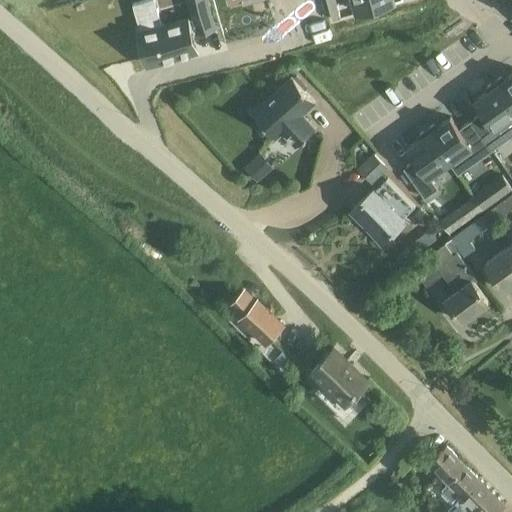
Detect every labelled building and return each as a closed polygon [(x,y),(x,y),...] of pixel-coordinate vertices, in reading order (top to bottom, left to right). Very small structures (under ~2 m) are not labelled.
[(159,0),(146,0),(138,2),(145,30),(141,31),(150,64),(200,51),(195,32),(201,30),(201,32),(219,27),(212,0),(192,0),(197,16),(166,25),(159,0)] [(327,0),(332,20),(340,17),(335,0),(327,0)] [(352,0),(356,12),(401,0),(352,0)] [(511,0),(501,0),(511,9),(511,0)] [(511,72),(505,78),(502,75),(494,81),(511,106),(511,72)] [(282,132),(295,147),(315,129),(302,114),(315,102),(292,77),(252,113),(275,139),(282,132)] [(511,135),(511,106),(494,81),(485,87),(488,90),(475,99),(483,111),(471,120),(492,150),(511,135)] [(492,150),(471,120),(459,129),(450,117),(437,126),(435,123),(426,129),(458,174),(492,150)] [(458,174),(426,129),(418,135),(420,138),(407,147),(416,159),(404,168),(425,198),(438,188),(429,176),(449,162),(458,174)] [(376,176),(385,167),(373,156),(365,164),(376,176)] [(265,179),(274,170),(263,158),(254,167),(265,179)] [(502,177),(495,182),(503,194),(510,188),(502,177)] [(388,178),(376,190),(374,188),(351,210),(381,242),(405,220),(403,218),(415,206),(388,178)] [(511,192),(503,200),(510,210),(511,208),(511,192)] [(491,224),(510,210),(503,200),(484,213),(491,224)] [(459,207),(445,218),(454,229),(468,219),(459,207)] [(469,239),(491,224),(484,213),(449,238),(458,252),(460,251),(464,256),(475,248),(469,239)] [(443,274),(455,291),(445,298),(462,321),(488,302),(471,279),(475,276),(457,252),(454,255),(444,242),(412,266),(427,286),(443,274)] [(511,283),(511,254),(507,247),(485,263),(504,290),(511,283)] [(255,300),(245,289),(232,302),(243,313),(239,316),(266,342),(283,325),(257,299),(255,300)] [(346,401),(366,380),(333,347),(312,368),(346,401)] [(447,508),(478,478),(446,446),(430,461),(441,472),(426,487),(447,508)] [(446,511),(496,511),(504,505),(478,478),(447,508),(445,511),(446,511)]
